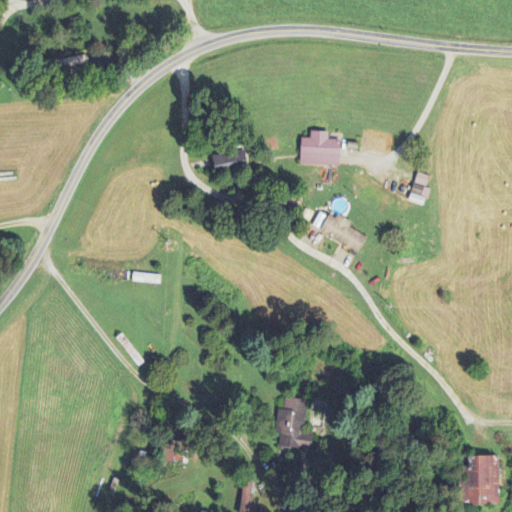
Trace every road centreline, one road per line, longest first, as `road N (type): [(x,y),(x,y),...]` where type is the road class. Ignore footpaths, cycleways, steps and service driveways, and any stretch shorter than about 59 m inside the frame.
road 1 (residential): [(0,303),(35,257),(110,118),(139,84),(212,38),(276,27),(511,49)]
road 2 (residential): [(477,419),(345,267),(255,205),(198,181),(186,152),(179,55)]
road 3 (residential): [(212,38),(182,0),(17,0)]
